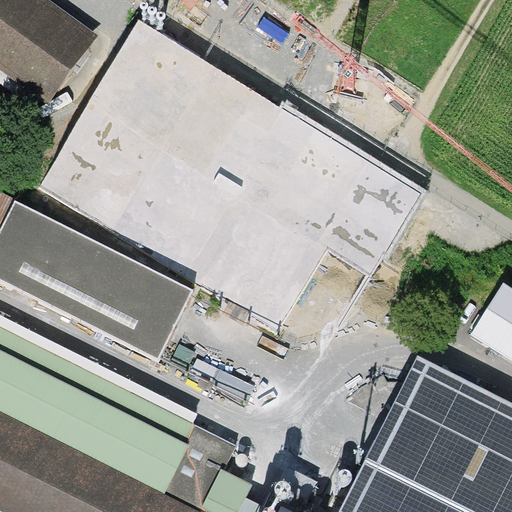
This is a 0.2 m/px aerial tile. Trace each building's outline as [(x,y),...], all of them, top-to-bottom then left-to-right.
[(37,0),(0,0),(0,69),(44,101),(90,38),(37,0)] [(376,279),(407,224),(330,181),(316,206),(231,159),(215,188),(376,279)] [(345,272),(113,170),(90,222),(322,324),(345,272)] [(0,229),(15,200),(0,192),(0,229)] [(15,200),(0,229),(0,282),(159,362),(195,290),(15,200)] [(472,335),(511,359),(511,290),(503,285),(472,335)] [(511,511),(511,403),(418,357),(339,511),(269,511),(244,499),(250,486),(219,471),(232,446),(0,329),(0,511),(511,511)]
